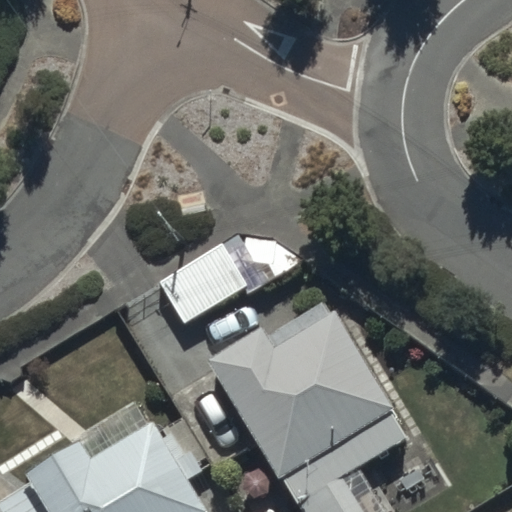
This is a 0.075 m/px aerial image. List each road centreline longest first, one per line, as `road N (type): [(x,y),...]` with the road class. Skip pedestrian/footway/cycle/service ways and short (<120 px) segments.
road 1 (residential): [(0,253),(42,227),(178,17)]
road 2 (residential): [(178,17),(401,107)]
road 3 (residential): [(401,107),(415,183),(447,220),(511,268)]
road 4 (residential): [(401,107),(427,38),(468,0)]
